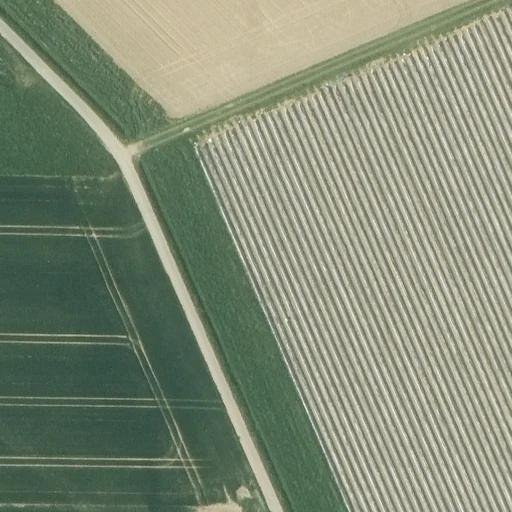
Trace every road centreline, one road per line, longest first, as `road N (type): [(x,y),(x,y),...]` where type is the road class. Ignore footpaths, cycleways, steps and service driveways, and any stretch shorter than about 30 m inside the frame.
road 1 (track): [(0,31),(124,157),(277,511)]
road 2 (track): [(124,157),(509,0)]
